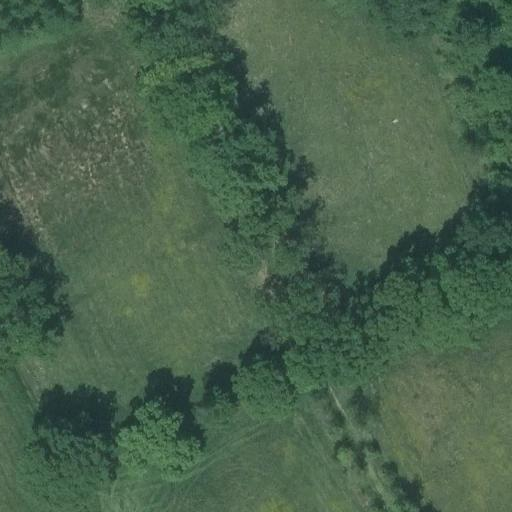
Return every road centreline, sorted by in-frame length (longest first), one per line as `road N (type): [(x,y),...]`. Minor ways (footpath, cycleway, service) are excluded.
road 1 (track): [(391,511),(145,0)]
road 2 (track): [(311,345),(511,241)]
